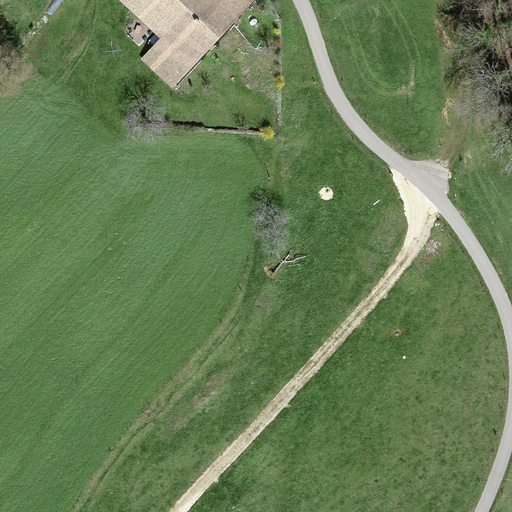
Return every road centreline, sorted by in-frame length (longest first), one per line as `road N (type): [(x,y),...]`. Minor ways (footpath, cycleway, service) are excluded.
road 1 (track): [(455,0),(446,106),(404,246),(171,511)]
road 2 (unclassified): [(471,511),(505,401),(493,305),(440,212),(343,117),(293,0)]
